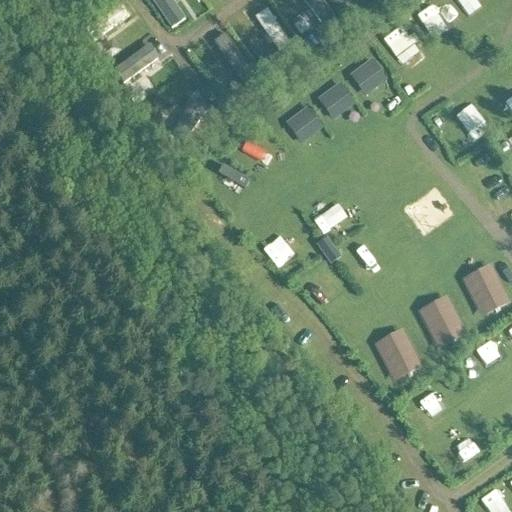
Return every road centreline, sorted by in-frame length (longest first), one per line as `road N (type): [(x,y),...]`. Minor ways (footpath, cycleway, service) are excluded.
road 1 (track): [(249,0),(179,50),(210,97)]
road 2 (track): [(424,145),(511,257)]
